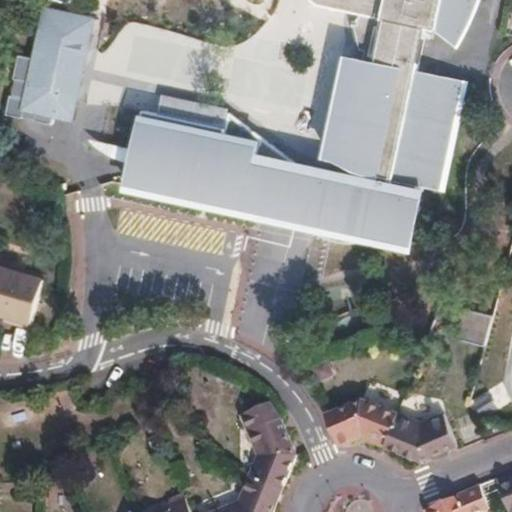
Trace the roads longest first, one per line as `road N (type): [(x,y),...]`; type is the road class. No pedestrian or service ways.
road 1 (residential): [(332,477),(280,389),(228,359),(163,349),(84,366)]
road 2 (residential): [(511,453),(395,499)]
